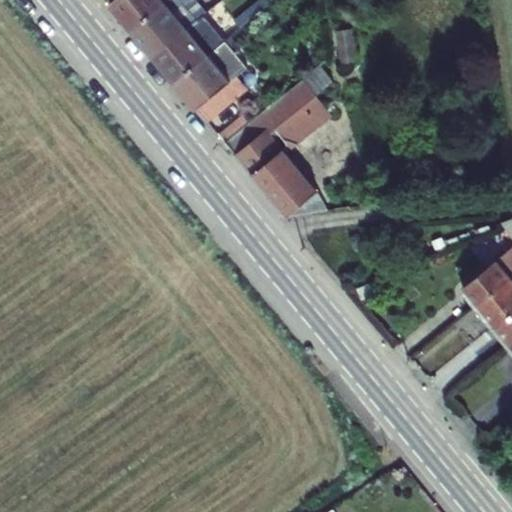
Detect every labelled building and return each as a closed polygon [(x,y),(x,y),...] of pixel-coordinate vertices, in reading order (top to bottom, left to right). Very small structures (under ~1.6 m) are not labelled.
[(107,0),(107,1),(129,28),(163,0),(107,0)] [(180,0),(163,0),(129,28),(150,54),(188,23),(174,5),(180,0)] [(207,7),(188,23),(150,54),(173,80),(229,34),(207,7)] [(353,17),(334,19),(338,53),(357,51),(353,17)] [(251,61),(229,34),(173,80),(194,107),(231,76),(251,61)] [(319,64),(300,79),(315,96),(333,82),(319,64)] [(194,107),(205,120),(242,90),(231,76),(194,107)] [(300,79),(222,141),(285,217),(326,214),(315,182),(286,147),(329,114),(315,96),(300,79)] [(511,225),(504,216),(502,217),(511,229),(511,227),(511,225)] [(497,240),(445,285),(463,304),(511,261),(511,227),(511,229),(502,217),(481,222),(497,240)] [(511,293),(511,261),(463,304),(480,321),(511,293)] [(511,293),(480,321),(497,341),(511,327),(511,293)] [(511,327),(497,341),(511,356),(511,327)]
